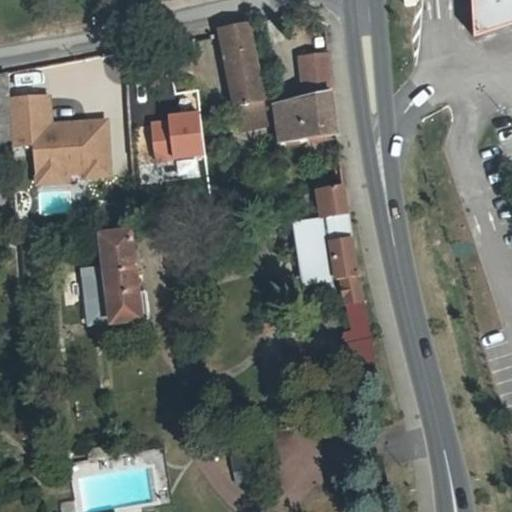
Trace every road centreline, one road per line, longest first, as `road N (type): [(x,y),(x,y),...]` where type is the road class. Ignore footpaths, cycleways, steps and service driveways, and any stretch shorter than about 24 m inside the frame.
road 1 (primary): [(447,460),(388,203),(363,0)]
road 2 (residential): [(0,57),(272,0)]
